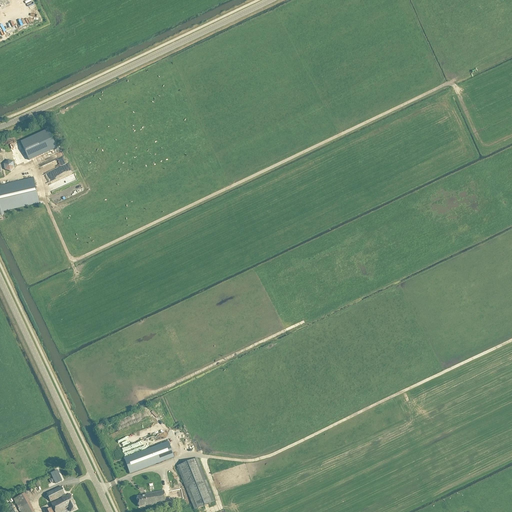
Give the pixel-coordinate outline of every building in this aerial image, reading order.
[(59,150),(50,131),(23,144),(31,162),(59,150)] [(66,155),(42,165),(44,170),(68,161),(66,155)] [(71,163),(46,171),(49,179),(73,171),(71,163)] [(3,215),(2,211),(39,203),(33,178),(0,185),(0,213),(0,215),(3,215)] [(165,384),(150,390),(152,394),(166,388),(165,384)] [(141,430),(122,438),(124,443),(143,435),(157,429),(155,424),(141,430)] [(153,435),(123,445),(125,452),(134,449),(133,447),(155,440),(153,435)] [(124,458),(130,473),(174,457),(168,442),(124,458)] [(214,501),(197,459),(177,467),(194,510),(214,501)] [(51,503),(55,511),(59,511),(66,509),(68,507),(70,511),(77,509),(70,494),(65,496),(61,487),(46,494),(47,495),(46,496),(46,497),(47,496),(50,502),(62,496),(63,498),(51,503)] [(145,495),(137,496),(139,507),(147,505),(147,506),(166,503),(181,500),(179,489),(164,492),(164,491),(145,494),(145,495)] [(13,499),(20,511),(34,511),(24,493),(13,499)]
